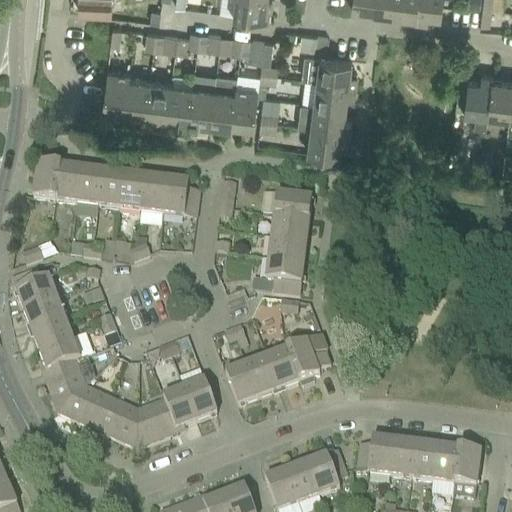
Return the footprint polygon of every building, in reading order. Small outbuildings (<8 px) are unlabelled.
[(113,0),(79,0),(79,9),(113,11),(113,0)] [(272,0),(236,0),(235,14),(270,18),(272,0)] [(374,11),(375,0),(352,0),(352,8),(374,11)] [(395,14),(396,0),(375,0),(374,11),(395,14)] [(416,16),(418,0),(396,0),(395,14),(416,16)] [(441,15),(443,0),(418,0),(416,16),(416,19),(428,21),(429,14),(441,15)] [(492,9),(492,0),(483,0),(483,8),(492,9)] [(490,25),(492,9),(483,8),(481,24),(490,25)] [(153,9),(151,22),(160,23),(161,10),(153,9)] [(120,46),(122,29),(113,28),(111,45),(120,46)] [(198,49),(200,33),(192,31),(190,48),(198,49)] [(155,50),(157,33),(148,32),(146,49),(155,50)] [(164,51),(166,35),(157,33),(155,50),(164,51)] [(209,34),(200,33),(198,49),(207,50),(209,34)] [(351,73),(353,60),(328,57),(330,37),(317,35),(315,55),(308,54),(305,78),(318,80),(357,85),(358,74),(351,73)] [(241,54),(243,38),(233,37),(231,53),(241,54)] [(250,55),(252,39),(243,38),(241,54),(250,55)] [(264,53),(271,53),(272,42),(266,41),(264,53)] [(278,75),(279,66),(263,64),(261,73),(278,75)] [(130,77),(131,72),(108,70),(104,105),(125,108),(126,108),(130,77)] [(189,121),(194,85),(195,75),(175,72),(173,82),(168,118),(189,121)] [(277,83),(278,75),(261,73),(260,81),(277,83)] [(233,121),(237,90),(236,90),(237,86),(238,76),(217,74),(215,88),(211,124),(233,126),(234,121),(233,121)] [(493,78),(494,78),(494,75),(482,74),(481,81),(468,79),(464,111),(476,112),(474,131),(486,132),(489,114),(493,78)] [(146,115),(151,80),(130,77),(126,108),(125,108),(124,113),(146,115)] [(510,117),(511,100),(511,80),(494,78),(493,78),(489,114),(510,117)] [(168,118),(173,82),(151,80),(146,115),(168,118)] [(355,97),(357,85),(318,80),(315,104),(347,108),(348,96),(355,97)] [(211,124),(215,88),(194,85),(189,121),(211,124)] [(255,124),(259,88),(237,86),(236,90),(237,90),(233,121),(234,121),(255,124)] [(345,120),(347,108),(315,104),(302,102),(299,126),(312,128),(351,133),(352,121),(345,120)] [(263,112),(261,121),(278,123),(279,115),(263,112)] [(277,132),(278,123),(261,121),(260,130),(277,132)] [(349,144),(351,133),(312,128),(309,152),(341,156),(342,143),(349,144)] [(481,173),(484,157),(475,156),(473,172),(481,173)] [(492,158),(484,157),(481,173),(490,175),(492,158)] [(55,206),(60,170),(37,168),(33,203),(55,206)] [(76,209),(81,173),(60,170),(55,206),(76,209)] [(98,211),(102,176),(81,173),(76,209),(75,220),(96,223),(98,211)] [(119,214),(124,179),(102,176),(98,211),(119,214)] [(141,217),(145,181),(124,179),(119,214),(141,217)] [(162,219),(167,184),(145,181),(141,217),(162,219)] [(189,187),(167,184),(162,219),(196,224),(200,196),(188,195),(189,187)] [(276,198),(274,218),(274,220),(309,225),(312,203),(276,198)] [(232,215),(233,206),(221,204),(220,213),(232,215)] [(231,223),(232,215),(220,213),(219,222),(231,223)] [(306,246),(309,225),(274,220),(271,242),(306,246)] [(304,267),(306,246),(271,242),(268,263),(304,267)] [(227,257),(228,248),(216,247),(215,256),(227,257)] [(91,262),(93,250),(84,249),(82,261),(91,262)] [(145,249),(137,252),(141,263),(150,260),(145,249)] [(102,252),(93,250),(91,262),(100,264),(102,252)] [(42,263),(38,252),(29,255),(34,266),(42,263)] [(141,263),(137,252),(129,256),(133,267),(141,263)] [(34,266),(29,255),(21,258),(25,270),(34,266)] [(299,301),(304,267),(268,263),(265,285),(277,286),(275,298),(299,301)] [(98,285),(99,275),(87,273),(86,283),(98,285)] [(56,302),(48,282),(41,285),(36,274),(11,284),(23,315),(56,302)] [(64,322),(56,302),(23,315),(30,335),(64,322)] [(288,318),(290,306),(281,305),(279,317),(288,318)] [(297,319),(299,307),(290,306),(288,318),(297,319)] [(113,328),(110,319),(98,324),(102,332),(113,328)] [(72,344),(64,322),(30,335),(38,356),(72,344)] [(116,336),(113,328),(102,332),(105,340),(116,336)] [(240,331),(232,334),(236,345),(239,354),(248,350),(245,342),(240,331)] [(236,345),(232,334),(224,337),(228,348),(236,345)] [(321,341),(286,354),(298,388),(299,387),(301,392),(314,387),(313,382),(319,380),(318,376),(313,363),(312,360),(326,355),(321,341)] [(80,364),(72,344),(38,356),(46,376),(80,364)] [(179,358),(175,347),(167,350),(171,361),(179,358)] [(171,361),(167,350),(158,353),(163,365),(171,361)] [(298,388),(286,354),(266,362),(278,395),(298,388)] [(330,371),(325,358),(313,363),(318,376),(330,371)] [(278,395),(266,362),(245,370),(258,403),(278,395)] [(57,419),(86,392),(76,366),(80,364),(46,376),(41,377),(57,419)] [(258,403),(245,370),(225,377),(237,411),(258,403)] [(204,385),(184,393),(196,426),(216,419),(204,385)] [(97,436),(112,403),(86,392),(57,419),(97,436)] [(184,393),(163,400),(176,434),(196,426),(184,393)] [(136,454),(138,414),(112,403),(97,436),(136,454)] [(176,434),(165,405),(151,410),(138,415),(138,414),(136,454),(164,444),(178,439),(176,434)] [(390,481),(394,445),(372,443),(371,451),(359,449),(356,477),(390,481)] [(411,484),(416,448),(394,445),(390,481),(411,484)] [(454,489),(458,454),(457,453),(457,449),(445,447),(444,452),(437,451),(432,486),(454,489)] [(432,486),(437,451),(416,448),(411,484),(432,486)] [(480,456),(458,454),(454,489),(476,492),(480,456)] [(337,456),(305,468),(318,501),(339,493),(336,486),(347,481),(337,456)] [(318,501),(305,468),(285,475),(298,509),(318,501)] [(289,511),(298,509),(285,475),(264,483),(275,511),(289,511)] [(0,511),(17,511),(8,490),(0,492),(0,511)] [(251,511),(244,491),(223,499),(227,511),(251,511)] [(227,511),(223,499),(220,495),(207,500),(208,504),(203,506),(203,507),(204,511),(227,511)] [(204,511),(203,507),(203,506),(202,502),(175,511),(204,511)]
